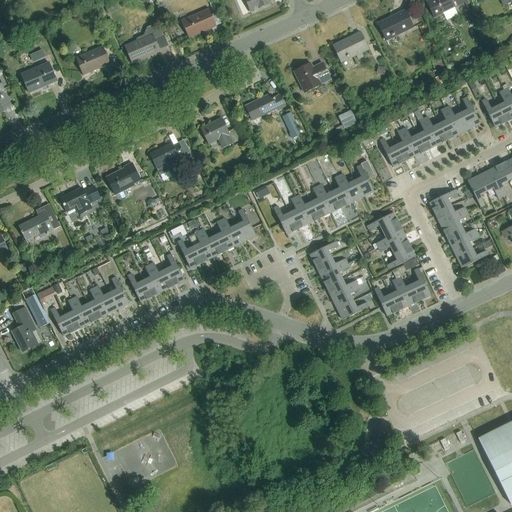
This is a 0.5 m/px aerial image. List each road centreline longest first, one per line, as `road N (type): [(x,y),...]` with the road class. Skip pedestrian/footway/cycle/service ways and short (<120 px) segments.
road 1 (residential): [(11,390),(165,316),(207,305),(354,344),(393,338),(461,306)]
road 2 (unclassified): [(0,211),(247,82),(253,69),(244,46)]
road 3 (unclassified): [(244,46),(0,156)]
road 4 (residential): [(461,306),(414,192),(511,142)]
